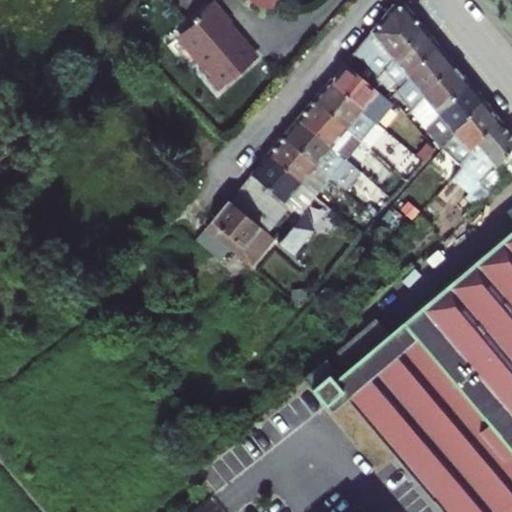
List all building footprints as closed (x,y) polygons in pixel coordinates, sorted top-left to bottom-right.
[(234,23),(215,1),(194,18),(197,22),(184,33),(209,63),(202,68),(220,91),(257,59),(243,43),(244,42),(244,40),(244,39),(243,39),(243,38),(242,37),(242,36),(240,35),(239,35),(238,35),(237,35),(229,26),(234,23)] [(393,6),(344,64),(371,87),(379,78),(421,25),(406,6),(393,6)] [(262,56),(234,23),(229,26),(237,35),(238,35),(239,35),(240,35),(242,36),(242,37),(243,38),(243,39),(244,39),(244,40),(244,42),(243,43),(257,59),(262,56)] [(397,93),(437,44),(421,25),(379,78),(394,96),(397,93)] [(412,112),(452,62),(437,44),(397,93),(412,112)] [(427,130),(467,81),(452,62),(412,112),(427,130)] [(328,83),(376,123),(393,104),(371,87),(344,64),(328,83)] [(450,139),(482,100),(467,81),(427,130),(441,149),(450,139)] [(312,102),(361,142),(376,123),(328,83),(312,102)] [(461,166),(498,120),(482,100),(450,139),(455,145),(461,138),(466,144),(443,172),(450,179),(461,166)] [(297,119),(345,160),(361,142),(312,102),(297,119)] [(411,142),(420,131),(407,117),(399,107),(387,122),(411,142)] [(282,137),(330,178),(345,160),(297,119),(282,137)] [(511,158),(511,136),(498,120),(461,166),(487,189),(511,158)] [(267,155),(315,196),(330,178),(282,137),(267,155)] [(319,199),(315,196),(267,155),(251,174),(299,215),(301,216),(278,243),(290,253),(296,246),(298,247),(312,230),(311,208),(319,199)] [(400,175),(412,184),(420,175),(408,165),(400,175)] [(461,166),(450,179),(441,190),(419,216),(430,225),(460,188),(477,202),(487,189),(461,166)] [(443,172),(433,184),(441,190),(450,179),(443,172)] [(286,210),(296,219),(299,215),(251,174),(247,178),(286,210)] [(399,200),(412,184),(400,175),(387,190),(399,200)] [(286,210),(247,178),(228,202),(267,234),(286,210)] [(380,198),(369,211),(376,217),(381,221),(391,208),(380,198)] [(253,269),(276,242),(228,202),(205,229),(253,269)] [(361,235),(376,217),(369,211),(362,205),(347,223),(361,235)] [(396,455),(443,511),(511,511),(511,229),(341,374),(328,359),(324,359),(304,376),(381,468),(396,455)] [(218,259),(227,248),(206,230),(197,241),(218,259)]
